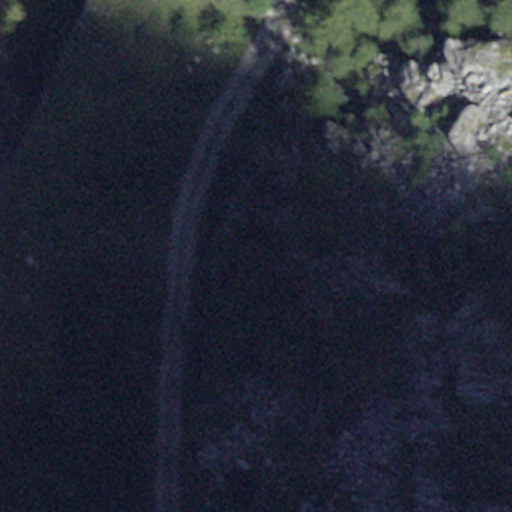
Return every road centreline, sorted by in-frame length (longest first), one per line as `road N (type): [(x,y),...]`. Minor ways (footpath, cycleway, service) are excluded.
road 1 (track): [(279,0),(195,172),(170,511)]
road 2 (primary): [(0,415),(173,0)]
